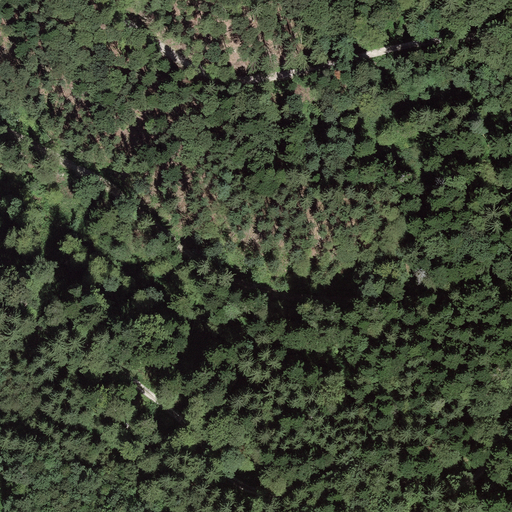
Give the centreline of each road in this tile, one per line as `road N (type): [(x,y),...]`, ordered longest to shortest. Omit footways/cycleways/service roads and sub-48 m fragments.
road 1 (track): [(0,312),(81,344),(171,410),(230,479),(254,493),(288,491),(339,471),(454,487),(491,455),(511,397)]
road 2 (track): [(511,35),(424,40),(240,84),(212,77),(156,42),(109,0)]
